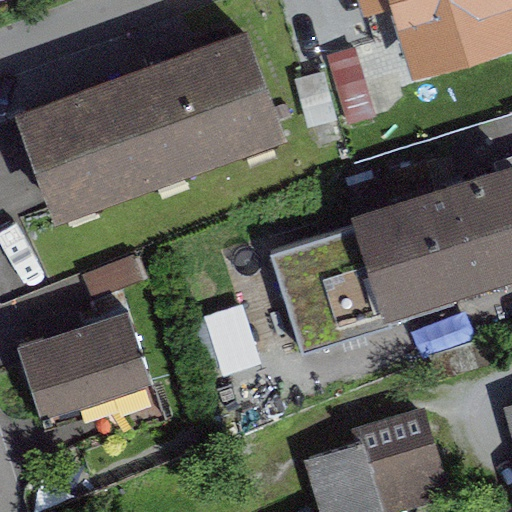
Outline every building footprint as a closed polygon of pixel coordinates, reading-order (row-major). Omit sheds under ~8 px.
[(511,46),(511,0),(320,0),(328,25),(399,4),(419,73),(511,46)] [(298,133),(256,23),(30,109),(72,219),(298,133)] [(511,157),(494,163),(497,171),(350,219),(354,231),(270,258),(302,354),(390,329),(389,324),(511,283),(511,157)] [(245,300),(203,317),(225,373),(267,357),(245,300)] [(137,308),(25,347),(51,421),(163,382),(137,308)] [(457,492),(428,401),(367,420),(374,441),(396,511),(457,492)] [(374,441),(307,462),(322,510),(314,511),(396,511),(374,441)]
